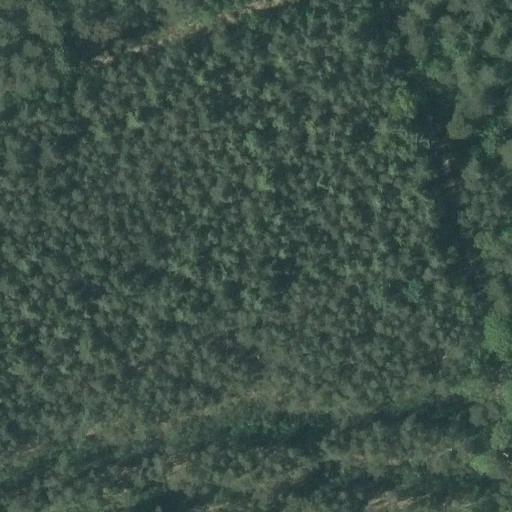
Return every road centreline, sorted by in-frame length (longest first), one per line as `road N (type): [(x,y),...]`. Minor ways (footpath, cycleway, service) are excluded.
road 1 (track): [(0,424),(288,291),(479,265)]
road 2 (track): [(511,420),(479,265),(397,0)]
